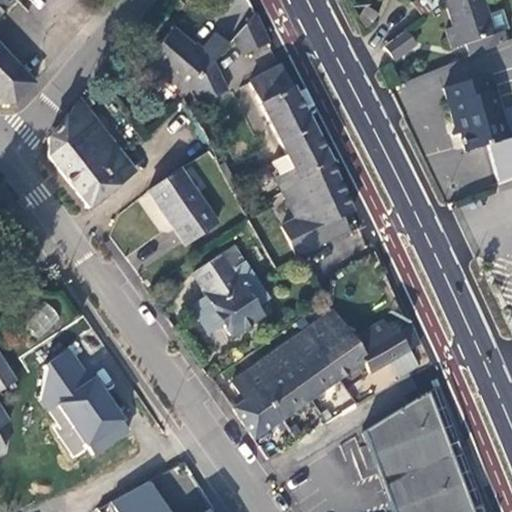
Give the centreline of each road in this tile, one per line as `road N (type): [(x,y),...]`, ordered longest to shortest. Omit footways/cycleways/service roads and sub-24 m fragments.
road 1 (secondary): [(294,0),(422,256),(425,290),(511,505)]
road 2 (secondary): [(511,427),(308,0)]
road 3 (residential): [(6,150),(259,511)]
road 4 (unclassified): [(6,150),(136,0)]
